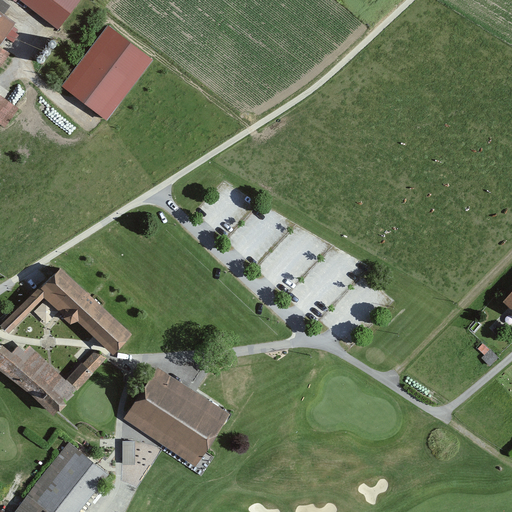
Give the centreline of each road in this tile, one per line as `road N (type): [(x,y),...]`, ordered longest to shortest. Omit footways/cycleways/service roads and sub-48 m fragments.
road 1 (unclassified): [(153,192),(312,89),(411,0)]
road 2 (residential): [(0,289),(153,192)]
road 3 (unclassified): [(129,363),(117,481),(102,511)]
